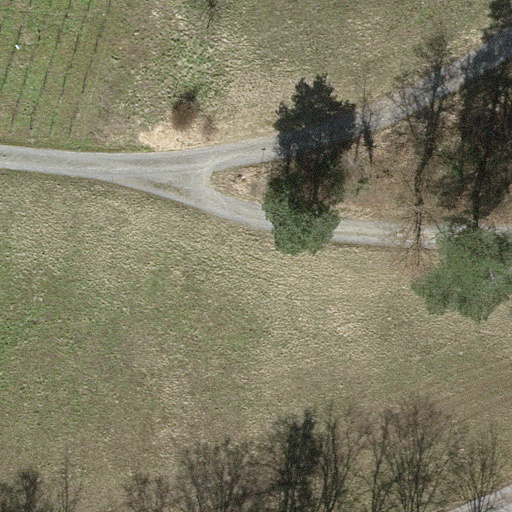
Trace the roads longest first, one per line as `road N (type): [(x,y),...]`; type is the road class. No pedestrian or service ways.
road 1 (track): [(153,171),(288,145),(400,109),(511,40)]
road 2 (track): [(153,171),(226,204),(355,228),(511,236)]
road 3 (track): [(0,155),(153,171)]
